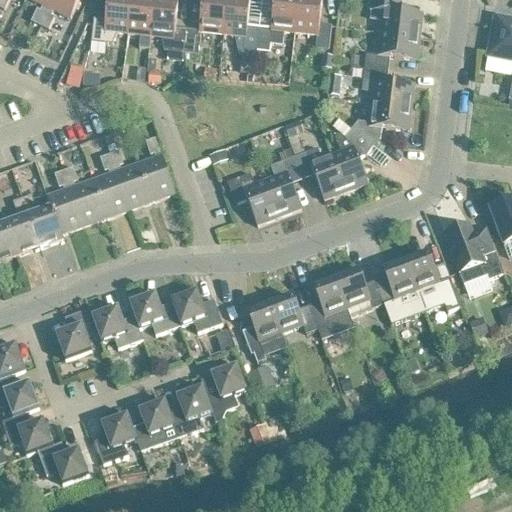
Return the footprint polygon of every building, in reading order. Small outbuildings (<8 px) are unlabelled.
[(21,0),(27,3),(27,0),(0,0),(0,2),(0,11),(5,14),(11,1),(7,0),(21,0)] [(41,30),(54,0),(27,0),(27,3),(43,10),(41,15),(37,13),(31,26),(41,30)] [(81,0),(54,0),(41,30),(49,34),(55,22),(52,20),(54,15),(71,23),(81,0)] [(128,39),(132,0),(109,0),(107,24),(94,22),(91,47),(112,49),(117,38),(128,39)] [(151,42),(155,2),(142,0),(132,0),(128,39),(141,40),(139,52),(150,53),(151,42)] [(223,40),(227,0),(203,0),(200,35),(188,33),(185,57),(199,59),(201,37),(223,40)] [(251,3),(228,0),(227,0),(223,40),(235,41),(239,60),(256,62),(257,56),(260,32),(247,30),(251,3)] [(295,38),(299,0),(275,0),(272,33),(260,32),(257,56),(270,57),(271,55),(281,56),(283,37),(295,38)] [(323,1),(314,0),(299,0),(295,38),(317,41),(316,52),(329,54),(332,30),(320,29),(323,1)] [(397,3),(373,1),(370,24),(382,25),(381,38),(420,42),(423,19),(395,16),(397,3)] [(179,4),(155,2),(151,42),(162,43),(164,55),(185,57),(188,33),(176,32),(179,4)] [(511,24),(496,22),(488,61),(511,65),(511,24)] [(418,66),(420,42),(381,38),(378,60),(366,58),(365,72),(389,75),(390,62),(418,66)] [(332,74),(333,61),(323,60),(322,73),(332,74)] [(359,70),(359,61),(351,61),(351,70),(359,70)] [(387,87),(389,75),(365,72),(362,93),(374,95),(372,109),(412,113),(415,90),(387,87)] [(145,86),(146,74),(138,73),(137,86),(145,86)] [(206,73),(205,85),(215,86),(217,75),(206,73)] [(148,75),(148,87),(158,87),(159,76),(148,75)] [(85,78),(84,90),(100,91),(101,79),(85,78)] [(340,101),(342,82),(332,81),(330,100),(340,101)] [(409,137),(412,113),(372,109),(370,127),(358,126),(352,134),(374,151),(381,143),(382,133),(409,137)] [(304,137),(299,126),(283,132),(287,144),(297,140),(304,137)] [(367,160),(374,151),(352,134),(345,143),(336,146),(341,157),(332,160),(346,198),(368,189),(358,163),(367,160)] [(156,163),(139,169),(153,207),(176,199),(162,161),(162,162),(155,143),(146,146),(151,159),(154,158),(156,163)] [(346,198),(332,160),(322,164),(317,153),(294,162),(303,184),(315,180),(325,206),(346,198)] [(228,165),(225,155),(210,160),(214,170),(228,165)] [(153,207),(139,169),(122,176),(120,170),(124,169),(119,156),(110,159),(130,216),(153,207)] [(130,216),(110,159),(101,163),(105,176),(109,175),(111,180),(94,186),(107,224),(130,216)] [(292,189),(303,184),(294,162),(271,171),(275,182),(265,186),(280,223),(302,215),(292,189)] [(107,224),(94,186),(76,192),(74,187),(78,185),(73,172),(64,175),(85,232),(107,224)] [(85,232),(64,175),(55,179),(60,192),(63,191),(65,196),(48,202),(52,213),(62,240),(85,232)] [(280,223),(265,186),(255,190),(251,179),(228,187),(236,210),(248,205),(258,231),(280,223)] [(52,213),(39,218),(32,200),(23,203),(41,254),(64,246),(62,240),(52,213)] [(41,254),(23,203),(13,206),(20,225),(6,230),(18,262),(41,254)] [(511,205),(491,213),(496,228),(495,229),(499,239),(500,238),(509,263),(511,264),(511,205)] [(0,268),(18,262),(6,230),(0,231),(0,268)] [(445,239),(470,304),(492,296),(489,287),(505,281),(487,233),(473,238),(470,230),(445,239)] [(462,313),(445,268),(433,272),(428,259),(406,267),(417,296),(425,317),(447,309),(450,317),(462,313)] [(425,317),(417,296),(406,267),(384,275),(389,289),(378,293),(384,310),(392,330),(425,317)] [(378,293),(375,286),(364,290),(359,276),(337,285),(351,322),(384,310),(378,293)] [(351,322),(337,285),(315,293),(320,307),(309,311),(318,335),(322,345),(354,332),(351,322)] [(198,296),(172,306),(172,308),(182,332),(194,328),(198,339),(223,330),(214,305),(203,310),(198,296)] [(182,332),(172,308),(161,312),(156,299),(130,308),(130,309),(135,321),(140,335),(152,330),(156,341),(182,332)] [(318,335),(309,311),(298,315),(293,301),(271,310),(282,339),(304,331),(307,339),(318,335)] [(286,349),(282,339),(271,310),(249,318),(254,332),(243,336),(252,360),(254,359),(258,368),(267,365),(263,356),(284,348),(284,350),(286,349)] [(144,346),(140,335),(135,321),(123,326),(119,313),(92,322),(99,340),(102,348),(115,344),(119,355),(144,346)] [(99,340),(92,322),(90,315),(65,324),(69,335),(56,340),(66,366),(92,356),(88,344),(99,340)] [(487,339),(484,331),(483,331),(480,323),(470,327),(476,343),(487,339)] [(216,339),(223,358),(234,354),(227,335),(216,339)] [(0,385),(13,381),(26,376),(17,350),(4,354),(0,344),(0,385)] [(415,365),(407,368),(412,380),(419,377),(415,365)] [(238,370),(212,380),(212,382),(201,386),(203,393),(213,419),(216,429),(220,427),(222,426),(226,417),(239,413),(235,401),(247,397),(238,370)] [(276,390),(269,371),(247,380),(254,399),(276,390)] [(378,373),(371,380),(379,387),(386,380),(378,373)] [(17,392),(13,381),(0,385),(0,413),(9,411),(14,423),(27,418),(40,414),(30,387),(17,392)] [(344,399),(353,396),(348,384),(340,387),(344,399)] [(213,419),(203,393),(177,402),(182,415),(171,419),(179,444),(204,435),(200,423),(213,419)] [(171,419),(166,406),(140,416),(144,429),(133,433),(138,446),(142,457),(149,455),(179,444),(171,419)] [(27,418),(14,423),(2,427),(12,452),(23,448),(27,461),(38,457),(54,451),(44,425),(31,430),(27,418)] [(138,446),(133,433),(128,420),(102,429),(107,443),(95,447),(104,471),(129,462),(125,451),(138,446)] [(272,448),(267,436),(264,429),(249,435),(257,454),(272,448)] [(62,448),(54,451),(38,457),(47,482),(59,478),(63,490),(89,481),(80,454),(67,459),(62,448)] [(152,464),(149,455),(142,457),(145,467),(152,464)] [(492,490),(489,483),(467,492),(470,500),(471,501),(493,492),(492,490)] [(22,505),(16,491),(2,497),(8,511),(22,505)]
